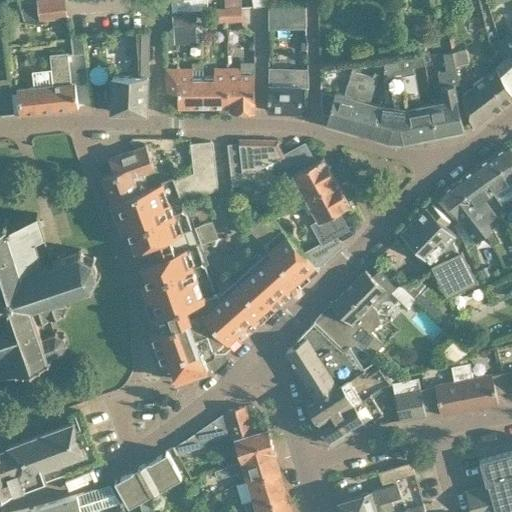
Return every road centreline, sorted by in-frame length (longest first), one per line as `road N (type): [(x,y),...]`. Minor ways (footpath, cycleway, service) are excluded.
road 1 (unclassified): [(177,424),(74,122)]
road 2 (residential): [(74,122),(276,124),(332,135)]
road 3 (residential): [(302,464),(511,416)]
road 4 (residential): [(0,505),(100,474),(177,424)]
road 5 (residential): [(263,346),(383,226)]
road 6 (residential): [(302,464),(263,346)]
